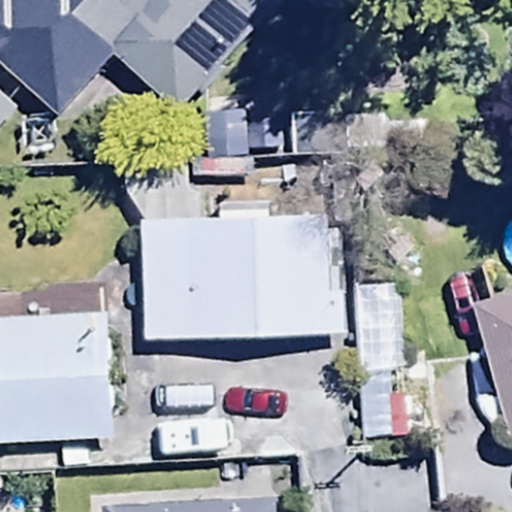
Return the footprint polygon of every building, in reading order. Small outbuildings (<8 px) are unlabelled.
[(0,0),(0,61),(55,113),(112,53),(177,114),(285,0),(0,0)] [(0,135),(20,114),(0,95),(0,135)] [(245,102),(203,104),(206,164),(248,162),(245,102)] [(142,298),(344,289),(338,166),(136,176),(142,298)] [(511,440),(511,290),(509,291),(502,267),(462,279),(509,441),(511,440)] [(0,392),(116,385),(108,271),(0,278),(0,392)] [(355,439),(392,439),(392,388),(425,388),(425,367),(355,367),(355,439)] [(268,511),(265,450),(94,458),(96,511),(268,511)] [(11,511),(10,477),(0,477),(0,511),(11,511)]
